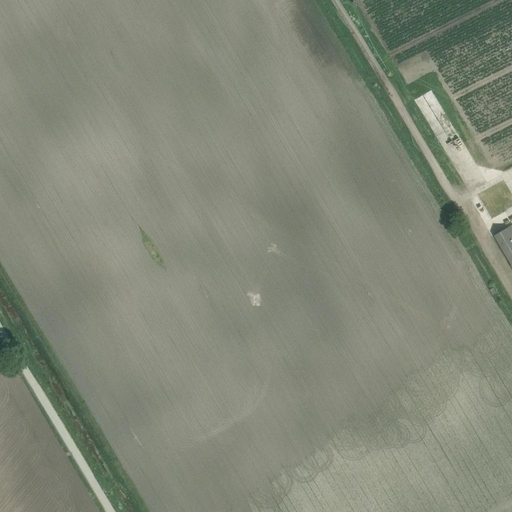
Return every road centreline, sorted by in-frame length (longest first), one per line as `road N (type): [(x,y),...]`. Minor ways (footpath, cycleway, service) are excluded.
road 1 (track): [(334,0),(511,288)]
road 2 (unclassified): [(111,511),(0,328)]
